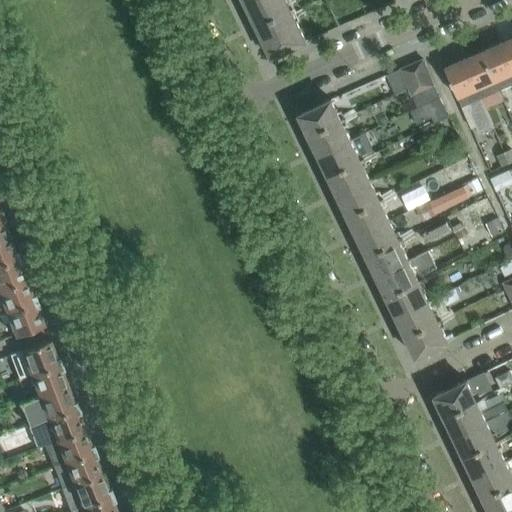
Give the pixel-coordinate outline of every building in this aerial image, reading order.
[(307,40),(287,0),(243,0),(271,57),(307,40)] [(511,38),(499,44),(511,73),(511,38)] [(511,82),(511,73),(499,44),(480,52),(497,89),(499,88),(511,82)] [(497,89),(480,52),(462,60),(484,109),(485,108),(504,100),(499,88),(497,89)] [(435,85),(423,57),(400,68),(408,87),(411,95),(435,85)] [(484,109),(462,60),(446,67),(467,116),(470,114),(479,133),(494,127),(485,108),(484,109)] [(391,84),(383,87),(387,97),(395,93),(408,87),(400,68),(387,74),(391,84)] [(439,95),(435,85),(411,95),(412,95),(417,106),(439,95)] [(309,135),(342,119),(332,98),(299,114),(309,135)] [(319,156),(352,139),(342,119),(309,135),(319,156)] [(328,175),(361,159),(352,139),(319,156),(328,175)] [(511,160),(511,152),(510,148),(503,151),(508,163),(511,160)] [(508,163),(503,151),(497,154),(502,165),(508,163)] [(338,195),(371,179),(361,159),(328,175),(338,195)] [(511,183),(511,175),(509,169),(491,177),(497,190),(511,183)] [(347,215),(381,199),(371,179),(338,195),(347,215)] [(453,191),(458,201),(469,196),(463,186),(453,191)] [(357,235),(390,219),(381,199),(347,215),(357,235)] [(497,213),(491,201),(482,205),(489,217),(497,213)] [(504,229),(498,217),(487,223),(492,235),(504,229)] [(367,255),(400,239),(390,219),(357,235),(367,255)] [(0,262),(19,255),(17,249),(14,250),(8,234),(0,237),(0,262)] [(410,259),(400,239),(367,255),(376,275),(410,259)] [(386,296),(419,279),(418,276),(437,266),(428,250),(410,259),(376,275),(386,296)] [(0,287),(25,278),(19,264),(22,263),(19,255),(0,262),(0,287)] [(0,313),(5,311),(36,299),(34,293),(31,294),(25,278),(0,287),(0,313)] [(511,278),(503,282),(511,301),(511,278)] [(395,315),(429,299),(419,279),(386,296),(395,315)] [(43,324),(36,307),(39,306),(36,299),(5,311),(14,335),(43,324)] [(406,336),(439,320),(429,299),(395,315),(406,336)] [(415,356),(449,340),(439,320),(406,336),(415,356)] [(60,361),(58,355),(55,356),(48,339),(21,350),(10,354),(19,376),(30,372),(60,361)] [(66,384),(60,369),(63,368),(60,361),(30,372),(39,394),(66,384)] [(444,415),(477,399),(467,379),(434,395),(444,415)] [(72,400),(66,384),(39,394),(20,401),(29,424),(47,417),(78,405),(75,399),(72,400)] [(453,435),(486,420),(477,399),(444,415),(453,435)] [(83,428),(78,413),(80,412),(78,405),(47,417),(29,424),(37,446),(45,443),(83,428)] [(463,456),(496,440),(486,420),(453,435),(463,456)] [(53,465),(95,449),(92,442),(89,443),(83,428),(45,443),(53,465)] [(473,476),(506,460),(496,440),(463,456),(473,476)] [(101,473),(95,457),(97,456),(95,449),(53,465),(62,488),(101,473)] [(483,496),(511,481),(511,472),(506,460),(473,476),(483,496)] [(82,505),(112,493),(109,486),(107,487),(101,473),(62,488),(71,510),(82,505)] [(490,511),(500,511),(511,506),(511,481),(483,496),(490,511)] [(82,505),(71,510),(71,511),(116,511),(112,500),(114,499),(112,493),(82,505)] [(37,511),(34,503),(23,509),(24,511),(37,511)]
